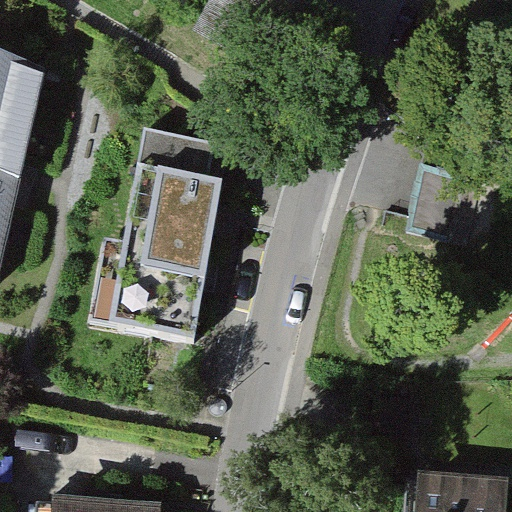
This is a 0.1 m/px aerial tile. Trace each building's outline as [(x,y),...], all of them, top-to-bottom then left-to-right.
[(264,0),(211,0),(196,30),(239,51),(264,0)] [(0,247),(48,81),(0,67),(0,247)] [(217,151),(147,137),(124,254),(116,252),(101,327),(194,345),(224,194),(209,191),(217,151)] [(495,511),(498,491),(401,479),(396,511),(495,511)] [(163,511),(163,507),(43,500),(42,511),(163,511)]
